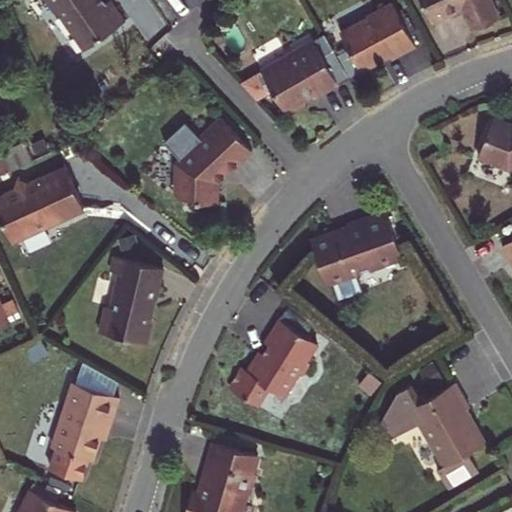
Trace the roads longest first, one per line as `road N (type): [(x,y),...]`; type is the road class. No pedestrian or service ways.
road 1 (residential): [(316,178),(258,241),(208,316),(178,384),(140,511)]
road 2 (residential): [(511,354),(377,128)]
road 3 (residential): [(185,41),(316,178)]
road 4 (residential): [(511,60),(377,128)]
